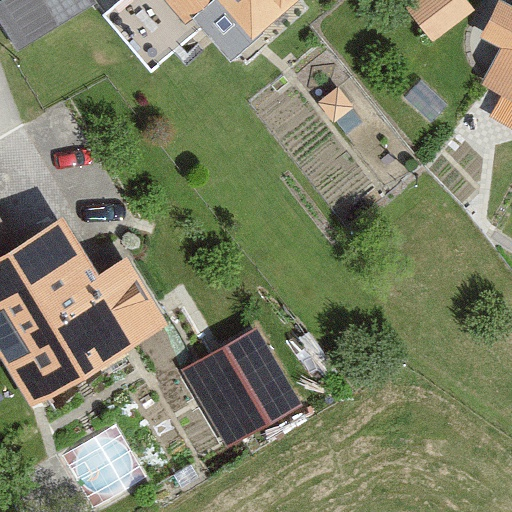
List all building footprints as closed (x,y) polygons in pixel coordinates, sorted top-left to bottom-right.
[(0,0),(0,10),(16,38),(81,0),(0,0)] [(173,0),(184,11),(197,0),(218,0),(249,36),(291,0),(173,0)] [(466,1),(465,0),(404,0),(403,1),(428,32),(466,1)] [(511,2),(506,0),(490,0),(475,29),(495,39),(475,77),(511,95),(511,2)] [(0,218),(0,351),(29,400),(164,319),(122,249),(94,265),(60,208),(11,237),(0,218)] [(180,355),(227,435),(303,391),(257,311),(180,355)]
